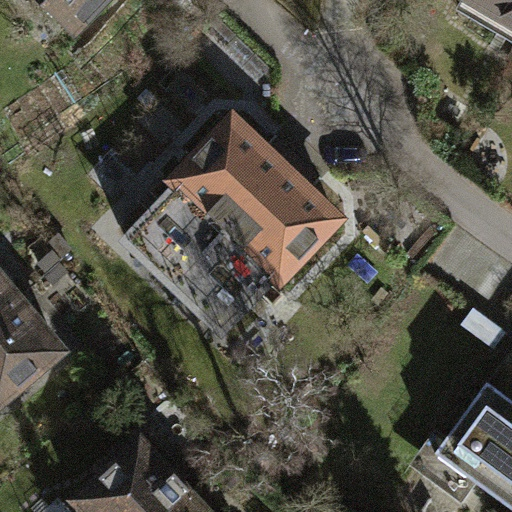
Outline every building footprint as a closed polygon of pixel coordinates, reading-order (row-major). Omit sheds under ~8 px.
[(32,0),(73,36),(105,0),(32,0)] [(511,0),(465,0),(461,8),(511,36),(511,0)] [(171,188),(221,235),(286,167),(235,120),(171,188)] [(221,235),(272,283),(336,215),(286,167),(221,235)] [(0,310),(14,299),(0,280),(0,310)] [(14,299),(0,310),(0,394),(56,349),(14,299)] [(511,511),(511,401),(485,382),(433,455),(511,511)] [(76,501),(85,511),(168,511),(188,494),(140,442),(76,501)] [(168,511),(204,511),(188,494),(168,511)]
